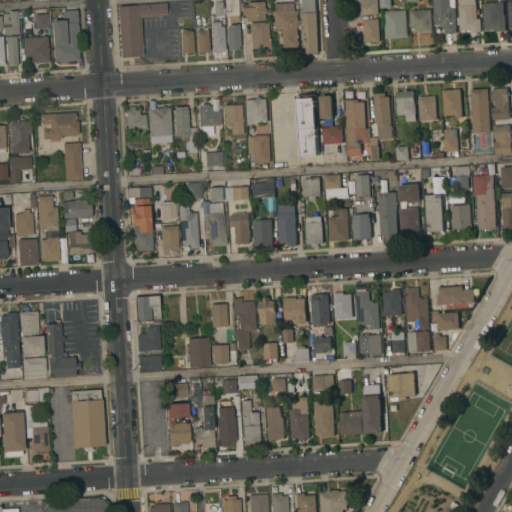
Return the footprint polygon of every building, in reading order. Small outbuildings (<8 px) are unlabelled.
[(302,20),(301,13),(300,13),(298,0),(314,0),(315,13),(316,13),(318,53),(304,54),(302,27),(298,27),(298,41),(299,41),(299,47),(281,47),(281,39),(279,39),(279,35),(280,35),(280,30),(275,30),(275,29),(273,29),(273,12),(273,5),(283,4),(293,4),(293,11),(297,11),(297,21),(302,20)] [(376,0),(378,13),(355,15),(354,0),(376,0)] [(380,0),(390,0),(391,7),(381,8),(380,0)] [(454,0),(455,8),(456,33),(444,33),(444,27),(440,27),(440,25),(435,25),(434,10),(433,0),(454,0)] [(480,32),(471,32),(471,31),(466,32),(466,31),(465,31),(465,32),(462,32),(462,31),(459,31),(458,5),(459,5),(458,0),(475,0),(477,19),(480,18),(480,32)] [(246,21),(246,15),(241,15),(240,4),(246,4),(246,3),(263,1),(263,8),(264,8),(265,13),(263,13),(264,20),(246,21)] [(498,1),(503,1),(504,14),(505,14),(505,31),(495,31),(495,30),(491,30),(491,29),(489,29),(489,30),(486,31),(486,29),(484,29),(483,19),(483,17),(482,3),(498,2),(498,1)] [(221,2),(222,8),(223,8),(224,13),(222,13),(223,15),(214,16),(213,2),(221,2)] [(165,3),(166,14),(162,14),(162,16),(140,18),(143,55),(140,55),(140,56),(120,58),(117,6),(165,3)] [(407,34),(408,34),(408,37),(385,38),(383,11),(405,9),(407,34)] [(432,31),(418,32),(418,28),(411,28),(410,10),(430,9),(432,31)] [(51,21),(63,20),(62,11),(77,10),(79,38),(77,38),(79,60),(67,61),(67,62),(58,63),(58,61),(53,62),(51,21)] [(3,13),(8,13),(8,12),(17,12),(18,34),(4,34),(3,13)] [(48,13),(48,27),(34,28),(33,14),(48,13)] [(380,42),(364,43),(363,19),(378,18),(380,42)] [(219,21),(219,26),(223,26),(224,55),(212,55),(210,22),(219,21)] [(263,22),(263,23),(267,23),(268,40),(269,40),(269,47),(250,48),(249,23),(263,22)] [(239,46),(238,46),(238,50),(229,50),(229,47),(227,47),(226,30),(226,28),(228,28),(228,25),(238,24),(239,46)] [(195,31),(199,31),(199,30),(202,29),(202,27),(206,27),(206,30),(207,30),(209,55),(197,56),(195,31)] [(184,31),(184,30),(189,30),(189,31),(192,31),(193,52),(181,53),(180,32),(184,31)] [(17,62),(16,63),(16,66),(11,66),(11,63),(7,63),(5,37),(15,36),(17,62)] [(31,37),(31,36),(36,36),(36,37),(41,37),(41,36),(44,36),(44,37),(47,37),(48,60),(47,60),(47,62),(34,63),(33,62),(23,62),(22,38),(31,37)] [(487,88),(490,132),(472,133),(470,89),(487,88)] [(509,118),(492,120),(491,108),(495,107),(495,101),(491,102),(490,89),(507,88),(509,118)] [(396,105),(397,105),(396,92),(403,91),(402,90),(407,89),(407,91),(413,91),(414,104),(415,104),(416,114),(415,114),(415,121),(406,121),(405,114),(397,115),(396,105)] [(442,90),(460,89),(462,117),(460,117),(460,119),(457,119),(457,117),(455,117),(454,115),(444,116),(442,90)] [(385,93),(385,96),(389,96),(390,125),(391,125),(392,139),(378,139),(377,124),(375,124),(373,94),(385,93)] [(298,99),(303,98),(303,95),(315,94),(316,100),(317,100),(319,125),(317,125),(318,128),(316,128),(318,155),(302,156),(298,99)] [(332,95),(333,118),(321,119),(320,96),(332,95)] [(424,97),(424,96),(429,96),(435,96),(437,119),(419,120),(418,104),(418,101),(418,97),(424,97)] [(252,125),(245,125),(244,100),(254,99),(254,97),(260,97),(260,98),(266,98),(267,122),(251,123),(252,125)] [(358,99),(358,101),(364,101),(365,128),(366,128),(367,143),(360,143),(361,155),(347,156),(345,100),(358,99)] [(197,107),(200,107),(200,104),(207,104),(207,106),(211,106),(211,111),(218,111),(219,125),(198,127),(197,107)] [(242,134),(230,135),(230,126),(224,126),(223,105),(241,104),(242,134)] [(128,110),(128,106),(134,106),(134,110),(138,109),(139,114),(144,114),(145,128),(126,130),(125,110),(128,110)] [(188,137),(184,137),(184,135),(174,136),(173,110),(174,110),(174,107),(186,106),(186,110),(187,109),(188,128),(194,128),(196,152),(188,153),(188,149),(185,150),(184,142),(187,142),(187,140),(188,140),(188,137)] [(154,109),(154,108),(169,107),(171,142),(150,143),(150,137),(149,137),(148,109),(154,109)] [(74,112),(75,121),(77,121),(78,135),(61,136),(61,138),(42,139),(41,128),(44,128),(44,124),(42,125),(41,114),(74,112)] [(19,122),(19,121),(26,120),(28,148),(11,149),(9,122),(19,122)] [(511,153),(495,154),(494,142),(497,142),(497,138),(493,139),(493,126),(510,125),(511,153)] [(321,128),(329,127),(329,126),(340,126),(340,127),(341,127),(342,143),(341,143),(341,146),(334,147),(334,143),(322,144),(321,128)] [(444,130),(456,129),(457,138),(458,150),(445,151),(444,130)] [(254,163),(253,154),(249,154),(248,137),(252,137),(252,135),(269,135),(269,137),(270,137),(270,141),(269,141),(270,162),(265,163),(257,163),(254,163)] [(81,179),(64,180),(62,144),(78,143),(81,179)] [(370,161),(369,146),(371,146),(378,145),(379,160),(372,160),(370,161)] [(407,146),(408,159),(396,160),(396,146),(407,146)] [(204,152),(221,151),(222,165),(205,166),(204,152)] [(31,169),(9,170),(9,158),(30,156),(31,169)] [(162,174),(151,174),(151,166),(162,165),(162,174)] [(452,189),(451,167),(469,166),(470,176),(468,176),(468,188),(457,189),(452,189)] [(511,166),(511,187),(502,188),(501,167),(511,166)] [(138,175),(127,175),(127,168),(137,167),(138,175)] [(340,174),(341,188),(347,188),(348,198),(325,199),(325,189),(324,189),(324,175),(340,174)] [(371,195),(370,195),(370,198),(363,198),(363,196),(357,196),(356,181),(351,181),(351,177),(355,176),(355,175),(369,174),(371,195)] [(478,230),(476,195),(473,195),(472,176),(493,175),(496,229),(478,230)] [(319,178),(320,196),(315,196),(315,199),(309,200),(308,197),(303,197),(302,179),(319,178)] [(274,182),(274,196),(274,197),(269,197),(253,198),(252,183),(274,182)] [(186,200),(185,184),(199,183),(200,199),(186,200)] [(418,184),(420,202),(407,203),(407,201),(400,202),(398,185),(418,184)] [(248,198),(236,199),(236,201),(227,201),(226,187),(248,186),(248,198)] [(209,201),(208,187),(223,187),(224,200),(209,201)] [(138,197),(128,198),(128,188),(138,188),(138,197)] [(63,191),(71,191),(72,198),(63,199),(62,199),(62,191),(63,191)] [(393,239),(385,239),(385,235),(380,235),(378,194),(386,194),(386,192),(396,192),(396,209),(396,235),(393,235),(393,239)] [(511,227),(504,228),(502,193),(511,192),(511,227)] [(443,231),(427,232),(425,195),(441,194),(443,231)] [(59,261),(41,262),(39,239),(48,239),(48,230),(39,230),(37,196),(51,195),(51,196),(60,196),(60,206),(56,207),(59,261)] [(133,251),(130,208),(133,208),(132,199),(148,198),(152,249),(133,251)] [(64,202),(90,200),(91,216),(65,218),(63,218),(62,202),(64,202)] [(175,201),(176,217),(162,218),(161,201),(175,201)] [(277,204),(294,203),(296,246),(288,246),(287,242),(279,243),(277,204)] [(188,211),(190,211),(190,213),(195,212),(198,248),(189,249),(188,245),(181,245),(178,205),(187,204),(188,211)] [(471,228),(451,229),(450,205),(470,204),(471,228)] [(0,207),(7,207),(8,235),(12,235),(13,247),(7,247),(7,255),(6,255),(7,258),(0,258),(0,207)] [(349,240),(330,241),(328,217),(339,216),(338,209),(346,208),(349,240)] [(417,208),(419,233),(401,234),(399,209),(417,208)] [(18,214),(17,213),(22,213),(22,210),(28,209),(29,213),(31,213),(33,235),(26,235),(26,237),(22,237),(22,236),(17,236),(17,235),(15,235),(14,214),(18,214)] [(208,223),(209,223),(208,213),(216,213),(216,209),(221,209),(221,212),(223,212),(224,219),(225,219),(225,222),(223,222),(225,241),(226,241),(226,243),(226,245),(211,246),(211,241),(210,241),(208,223)] [(249,242),(243,243),(242,244),(239,244),(238,243),(236,243),(235,237),(234,237),(234,234),(235,234),(235,228),(232,228),(232,227),(230,227),(230,214),(233,214),(233,213),(243,213),(244,214),(248,214),(249,226),(248,226),(248,230),(250,230),(250,239),(249,239),(249,242)] [(352,218),(353,218),(352,215),(368,214),(368,218),(370,218),(371,239),(353,240),(352,218)] [(64,232),(63,219),(65,219),(74,219),(75,231),(79,231),(79,234),(92,233),(94,252),(69,254),(68,232),(65,232),(64,232)] [(253,220),(271,219),(273,250),(270,251),(270,245),(258,246),(259,251),(254,251),(253,220)] [(323,243),(317,244),(318,247),(311,247),(311,244),(306,244),(305,223),(322,222),(323,243)] [(176,225),(178,248),(161,249),(160,226),(176,225)] [(37,265),(18,266),(17,240),(35,238),(37,265)] [(462,286),(462,289),(473,289),(474,303),(463,303),(463,309),(438,310),(438,305),(437,305),(436,295),(439,294),(438,287),(462,286)] [(418,288),(418,297),(422,297),(422,300),(427,299),(429,329),(415,330),(415,329),(407,330),(404,289),(418,288)] [(399,289),(401,315),(384,316),(382,292),(390,292),(390,289),(399,289)] [(369,291),(369,300),(373,300),(373,302),(378,302),(379,330),(371,330),(371,324),(357,325),(356,291),(369,291)] [(343,292),(344,294),(351,294),(352,318),(334,319),(333,293),(343,292)] [(315,299),(315,294),(328,293),(329,323),(325,323),(325,326),(319,326),(319,324),(312,324),(311,300),(315,299)] [(136,322),(134,298),(157,297),(159,320),(136,322)] [(255,301),(256,330),(247,331),(248,349),(245,349),(245,353),(240,354),(239,350),(237,350),(236,340),(235,340),(234,330),(239,329),(238,323),(237,323),(237,316),(234,316),(233,298),(240,297),(241,302),(255,301)] [(263,302),(263,297),(269,297),(270,301),(274,300),(276,323),(260,324),(258,302),(263,302)] [(296,297),(296,299),(305,298),(306,323),(294,324),(294,320),(284,320),(283,297),(296,297)] [(211,327),(210,304),(225,303),(226,326),(211,327)] [(37,311),(38,336),(41,335),(42,352),(22,354),(19,312),(37,311)] [(0,315),(5,315),(5,313),(16,312),(20,368),(5,369),(4,356),(2,357),(0,329),(0,315)] [(458,312),(459,329),(437,330),(437,322),(432,322),(431,313),(458,312)] [(60,323),(62,353),(66,352),(66,357),(73,357),(74,362),(79,362),(80,369),(75,370),(75,375),(48,377),(45,324),(60,323)] [(138,351),(137,335),(138,335),(138,334),(145,333),(145,326),(158,326),(159,350),(138,351)] [(324,336),(323,327),(332,326),(332,335),(324,336)] [(283,343),(282,329),(284,329),(292,329),(293,342),(284,342),(283,343)] [(428,330),(430,351),(408,352),(407,332),(428,330)] [(399,332),(403,331),(405,352),(392,352),(391,333),(399,332)] [(359,335),(360,335),(360,334),(363,334),(363,335),(370,335),(381,334),(382,353),(360,355),(359,335)] [(439,334),(439,336),(446,336),(446,350),(433,350),(433,334),(439,334)] [(330,337),(331,350),(325,350),(325,353),(314,353),(313,338),(318,338),(318,335),(322,335),(323,337),(330,337)] [(208,337),(210,366),(188,367),(188,359),(187,359),(187,353),(188,353),(187,338),(208,337)] [(263,343),(277,342),(278,358),(264,359),(263,343)] [(342,343),(355,342),(356,355),(343,356),(342,343)] [(211,345),(226,344),(227,363),(212,364),(211,345)] [(292,362),(292,357),(295,357),(295,349),(308,348),(309,361),(292,362)] [(161,371),(139,372),(138,356),(160,355),(161,371)] [(45,357),(46,371),(22,372),(22,358),(45,357)] [(416,396),(407,397),(407,399),(399,400),(398,397),(388,398),(387,389),(388,389),(387,375),(414,373),(416,396)] [(334,397),(324,397),(324,389),(313,389),(312,375),(324,375),(333,375),(334,397)] [(256,388),(238,389),(237,377),(255,376),(256,388)] [(189,384),(191,384),(190,382),(189,383),(188,378),(198,378),(198,383),(199,383),(199,395),(212,394),(213,406),(211,406),(214,447),(201,448),(201,444),(194,444),(193,429),(202,428),(201,406),(190,407),(189,407),(187,384),(189,384)] [(285,378),(286,391),(272,392),(271,378),(285,378)] [(234,379),(235,393),(221,393),(221,380),(234,379)] [(351,394),(338,394),(338,381),(350,380),(351,394)] [(187,397),(173,398),(172,384),(186,383),(187,397)] [(379,385),(380,396),(379,396),(379,399),(381,399),(382,416),(380,416),(381,433),(365,433),(363,385),(379,385)] [(36,389),(41,388),(47,388),(47,395),(43,395),(43,402),(24,402),(24,390),(36,390),(36,389)] [(71,401),(71,391),(99,390),(100,399),(102,399),(104,446),(72,448),(69,401),(71,401)] [(292,401),(299,400),(299,397),(306,397),(309,437),(304,438),(304,439),(300,440),(300,438),(291,438),(289,409),(292,409),(292,401)] [(249,400),(250,412),(257,412),(259,445),(244,446),(244,441),(242,441),(240,400),(249,400)] [(313,401),(324,401),(324,404),(333,403),(334,436),(321,436),(321,434),(315,434),(313,401)] [(188,418),(174,419),(174,423),(189,422),(190,442),(179,443),(179,445),(168,446),(165,404),(187,403),(188,418)] [(34,405),(34,419),(25,419),(24,406),(34,405)] [(216,418),(217,418),(217,408),(231,407),(232,417),(234,417),(235,442),(218,443),(216,418)] [(279,407),(280,413),(281,413),(281,417),(283,417),(284,438),(267,439),(264,408),(279,407)] [(349,412),(361,411),(363,433),(341,435),(339,413),(349,412)] [(0,414),(22,412),(24,450),(21,451),(21,455),(4,457),(4,452),(3,452),(0,414)] [(47,426),(49,451),(37,452),(37,454),(32,454),(30,427),(47,426)] [(320,511),(320,507),(319,492),(327,492),(327,490),(339,490),(339,491),(346,491),(347,509),(343,510),(343,511),(320,511)] [(280,493),(280,496),(286,495),(287,511),(270,511),(270,494),(280,493)] [(305,493),(305,495),(315,495),(316,511),(301,511),(301,507),(295,507),(294,493),(305,493)] [(266,496),(268,495),(268,502),(266,502),(266,511),(248,511),(248,495),(266,494),(266,496)] [(221,511),(221,500),(225,500),(225,496),(234,496),(235,499),(239,499),(239,511),(221,511)] [(186,502),(186,511),(171,511),(171,503),(186,502)] [(152,507),(152,504),(169,503),(169,511),(148,511),(148,507),(152,507)]
